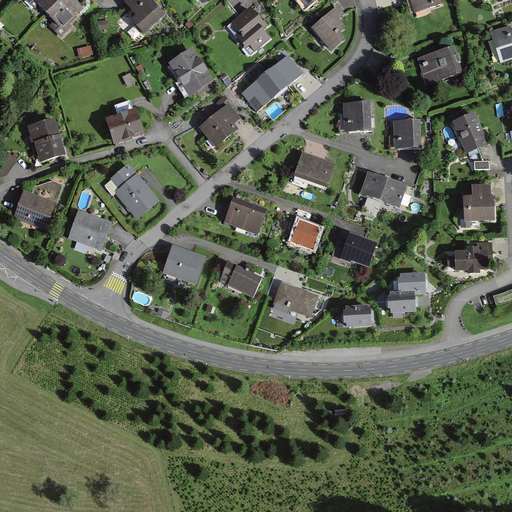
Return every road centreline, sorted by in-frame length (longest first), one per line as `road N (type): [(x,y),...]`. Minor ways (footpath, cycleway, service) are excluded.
road 1 (residential): [(366,0),(369,35),(351,69),(137,248),(100,316)]
road 2 (secondary): [(462,352),(385,368),(260,365),(208,356),(100,316)]
